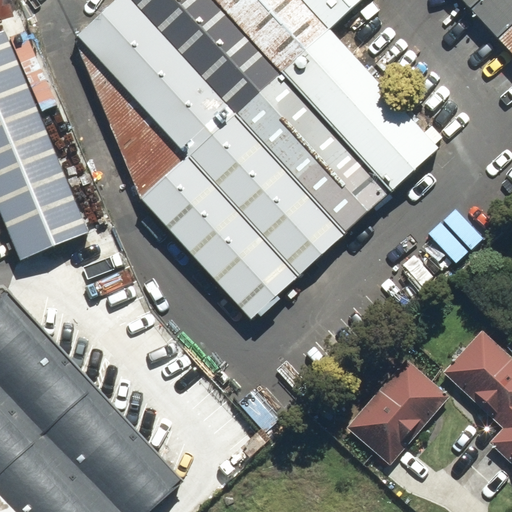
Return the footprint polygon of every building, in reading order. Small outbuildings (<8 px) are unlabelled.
[(153,0),(90,0),(79,11),(91,23),(191,128),(306,248),(350,206),(153,0)] [(153,0),(350,206),(393,166),(233,0),(153,0)] [(325,0),(233,0),(393,166),(441,121),(331,6),(325,0)] [(511,0),(485,0),(511,27),(511,0)] [(89,200),(10,2),(0,6),(0,173),(22,227),(89,200)] [(260,291),(306,248),(191,128),(145,171),(260,291)] [(0,511),(113,511),(178,450),(5,270),(0,274),(0,511)] [(116,271),(104,282),(156,340),(169,328),(116,271)] [(506,426),(494,439),(511,456),(511,350),(486,326),(445,368),(506,426)] [(185,345),(171,357),(226,417),(239,405),(185,345)] [(453,398),(409,356),(346,422),(390,464),(453,398)]
